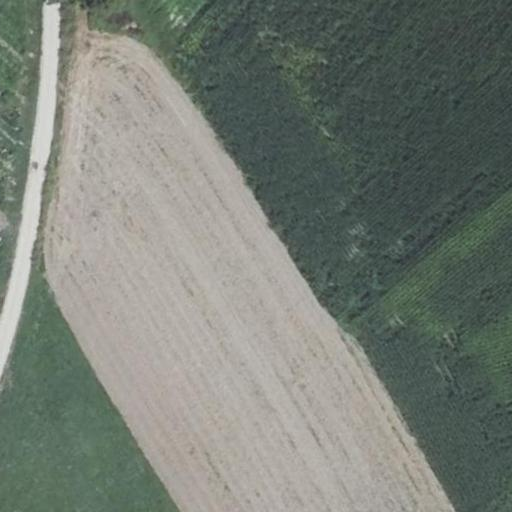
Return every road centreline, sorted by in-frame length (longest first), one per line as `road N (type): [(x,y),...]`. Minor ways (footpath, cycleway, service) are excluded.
road 1 (track): [(49,27),(92,19),(137,37),(173,85),(403,511)]
road 2 (track): [(0,360),(36,201),(51,0)]
